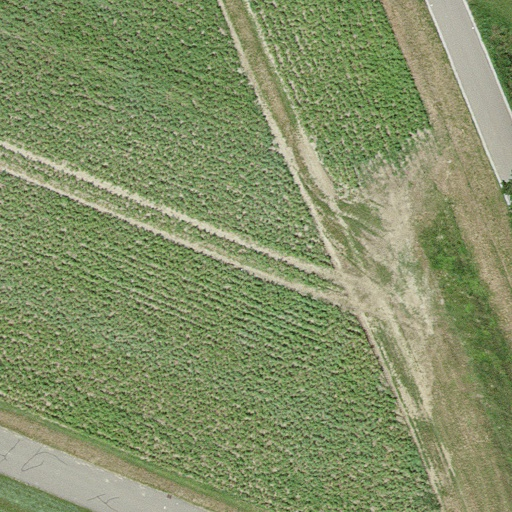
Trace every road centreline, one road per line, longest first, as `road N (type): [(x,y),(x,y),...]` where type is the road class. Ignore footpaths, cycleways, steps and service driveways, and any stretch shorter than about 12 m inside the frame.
road 1 (unclassified): [(511,157),(449,0)]
road 2 (unclassified): [(154,511),(0,449)]
